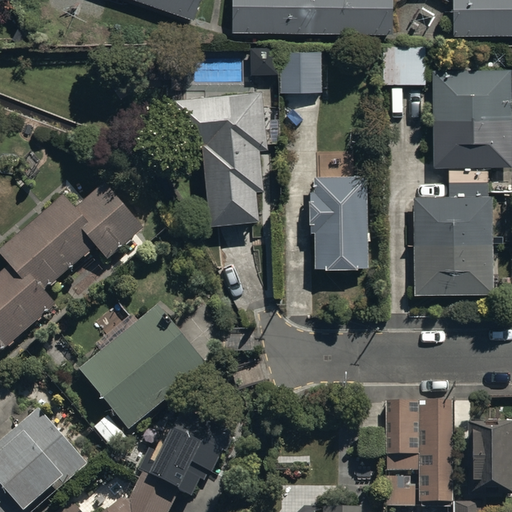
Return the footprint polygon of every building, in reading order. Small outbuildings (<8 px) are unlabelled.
[(151,0),(193,15),(198,0),(151,0)] [(391,0),(231,0),(231,27),(392,28),(391,0)] [(511,0),(452,0),(452,30),(511,29),(511,0)] [(425,79),(425,41),(388,40),(388,79),(425,79)] [(320,46),(279,46),(279,86),(320,86),(320,46)] [(432,64),(433,161),(448,161),(448,190),(412,191),(414,289),(493,288),(492,189),(488,189),(488,160),(511,159),(511,139),(511,63),(432,64)] [(202,139),(208,214),(208,215),(258,211),(256,184),(261,183),(258,144),(267,143),(262,86),(175,94),(179,141),(202,139)] [(366,168),(312,169),(313,190),(308,190),(309,225),(314,225),(314,260),(367,259),(366,168)] [(61,192),(0,242),(0,248),(10,261),(0,269),(0,349),(57,302),(43,284),(94,242),(105,254),(142,223),(106,179),(73,206),(61,192)] [(157,300),(80,364),(128,423),(206,359),(157,300)] [(414,497),(447,497),(451,497),(450,396),(385,397),(386,466),(384,466),(384,503),(414,503),(414,497)] [(0,511),(26,511),(87,460),(37,403),(0,435),(0,511)] [(381,426),(381,404),(361,403),(360,425),(381,426)] [(103,482),(77,505),(71,498),(55,511),(166,511),(181,485),(191,490),(204,465),(210,468),(224,441),(175,415),(153,458),(147,455),(127,495),(114,478),(106,485),(103,482)] [(511,415),(466,416),(467,490),(511,489),(511,415)] [(479,511),(479,498),(453,497),(453,511),(479,511)] [(360,511),(360,503),(322,503),(322,511),(360,511)]
